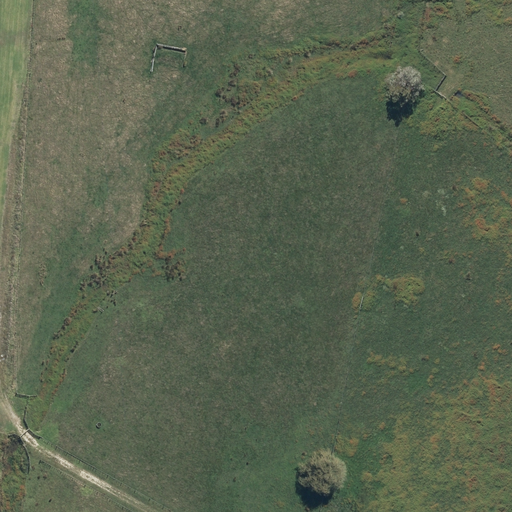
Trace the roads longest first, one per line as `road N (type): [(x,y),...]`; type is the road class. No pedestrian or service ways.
road 1 (track): [(0,284),(12,71)]
road 2 (track): [(147,511),(33,442),(0,404)]
